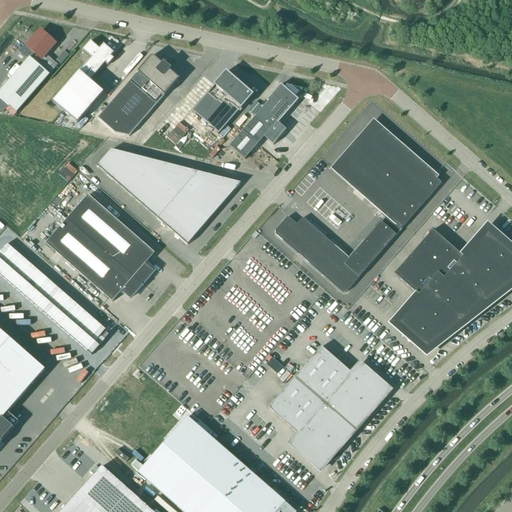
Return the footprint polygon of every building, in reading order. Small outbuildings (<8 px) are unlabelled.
[(30,58),(0,92),(0,98),(16,113),(56,68),(54,66),(55,64),(45,55),(55,43),(41,32),(27,48),(35,56),(32,60),(30,58)] [(113,54),(103,45),(99,50),(90,42),(82,51),(91,59),(89,62),(53,103),(77,124),(103,94),(89,82),(99,71),(105,64),(107,66),(113,60),(110,58),(113,54)] [(65,51),(57,58),(60,62),(68,55),(65,51)] [(162,65),(152,56),(137,73),(98,119),(115,134),(129,137),(164,97),(179,80),(169,71),(170,69),(164,64),(162,65)] [(214,86),(192,112),(219,135),(241,109),(241,110),(253,96),(226,73),(214,86)] [(268,103),(229,147),(244,161),(264,138),(273,146),(286,131),(278,124),(298,101),(295,98),(302,90),(286,86),(284,89),(281,85),(267,101),(268,103)] [(287,218),(275,231),(276,236),(342,293),(346,293),(359,279),(441,184),(434,178),(436,176),(375,123),(333,171),(386,217),(349,259),(302,219),(296,225),(287,218)] [(187,246),(241,184),(110,151),(97,167),(187,246)] [(88,197),(45,245),(112,303),(121,293),(129,300),(154,272),(145,265),(154,255),(88,197)] [(466,260),(432,231),(394,275),(421,298),(399,324),(427,349),(511,281),(511,255),(488,234),(466,260)] [(106,330),(6,243),(0,250),(0,275),(92,355),(109,336),(105,332),(106,330)] [(0,443),(19,423),(8,413),(44,371),(0,332),(0,443)] [(353,373),(323,348),(269,408),(300,433),(292,443),(323,470),(390,394),(359,368),(353,373)] [(294,511),(187,418),(138,474),(181,511),(294,511)] [(151,511),(102,467),(61,511),(151,511)]
